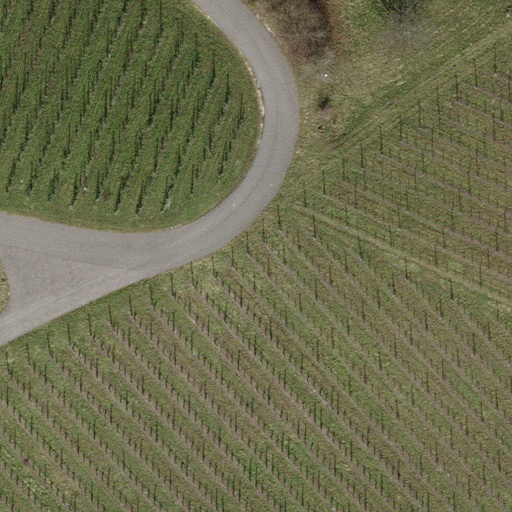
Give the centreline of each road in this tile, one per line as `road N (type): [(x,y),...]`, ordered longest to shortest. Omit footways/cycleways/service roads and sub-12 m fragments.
road 1 (track): [(216,0),(262,51),(278,85),(275,157),(258,194),(189,244),(136,251),(0,228)]
road 2 (track): [(90,247),(38,310),(0,330)]
